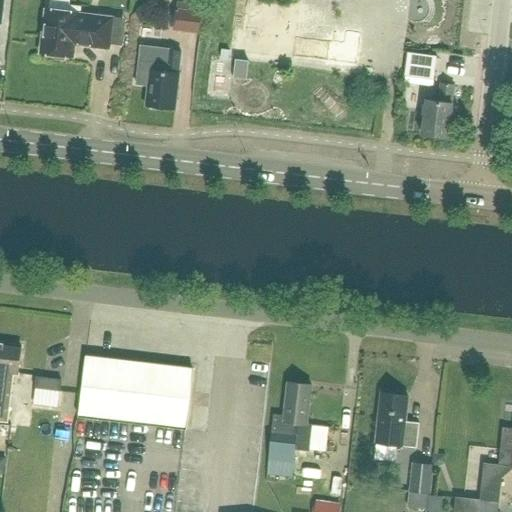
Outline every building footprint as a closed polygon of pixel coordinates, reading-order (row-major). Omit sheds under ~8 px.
[(110,50),(113,19),(48,11),(42,54),(53,56),(55,59),(64,60),(67,57),(72,58),(74,45),(110,50)] [(174,31),(198,34),(201,13),(177,11),(174,31)] [(140,61),(137,85),(149,87),(147,107),(150,107),(150,110),(160,111),(160,108),(176,110),(180,74),(179,74),(181,53),(167,51),(166,64),(140,61)] [(409,53),(406,77),(434,81),(437,56),(409,53)] [(247,80),(249,62),(237,60),(234,78),(247,80)] [(453,105),(455,88),(442,86),(439,104),(427,102),(422,135),(449,139),(454,105),(453,105)] [(0,344),(0,421),(6,422),(8,405),(9,406),(13,374),(18,375),(22,347),(0,344)] [(187,425),(193,365),(86,353),(79,413),(187,425)] [(62,380),(37,377),(35,389),(60,392),(62,380)] [(295,450),(309,452),(312,426),(307,425),(311,386),(289,383),(285,416),(274,414),(268,471),(292,474),(293,463),(295,450)] [(417,448),(420,424),(405,422),(408,397),(382,393),(376,443),(417,448)] [(511,428),(503,428),(499,466),(511,466),(511,428)] [(434,465),(413,463),(410,492),(422,494),(429,494),(431,495),(434,465)] [(429,494),(422,494),(410,492),(408,508),(427,510),(428,497),(429,494)] [(427,510),(430,510),(429,511),(438,511),(439,511),(441,511),(442,498),(428,497),(427,510)] [(498,511),(500,504),(457,499),(455,511),(498,511)]
